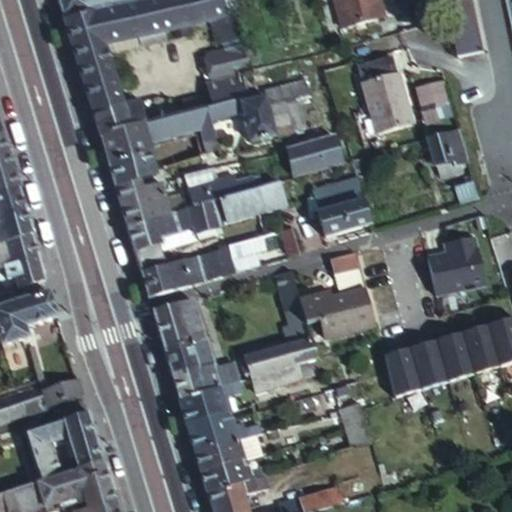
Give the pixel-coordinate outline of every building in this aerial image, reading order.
[(58,0),(65,20),(115,7),(113,0),(58,0)] [(224,13),(220,0),(143,0),(131,3),(115,7),(65,20),(93,115),(125,107),(106,45),(140,36),(143,46),(165,40),(162,30),(214,16),(222,44),(241,38),(234,10),(224,13)] [(380,0),(334,0),(342,29),(385,16),(380,0)] [(445,0),(457,56),(481,50),(485,49),(474,0),(445,0)] [(240,78),(251,74),(243,46),(224,51),(209,55),(216,79),(208,82),(215,107),(246,99),(240,78)] [(384,78),(391,76),(386,59),(379,61),(384,78)] [(365,114),(399,103),(391,76),(384,78),(379,61),(352,68),(357,86),(365,114)] [(414,83),(418,121),(452,117),(447,79),(414,83)] [(292,131),(280,89),(264,94),(276,136),(292,131)] [(276,136),(264,94),(257,96),(246,99),(215,107),(209,109),(213,122),(246,112),(255,143),(276,136)] [(125,107),(132,131),(149,126),(142,102),(125,107)] [(406,126),(399,103),(365,114),(372,137),(406,126)] [(93,115),(101,139),(132,131),(125,107),(93,115)] [(109,164),(115,187),(140,180),(156,175),(149,153),(153,152),(151,144),(199,130),(206,153),(221,149),(213,122),(209,109),(149,126),(132,131),(101,139),(109,164)] [(463,163),(454,131),(423,140),(431,168),(434,167),(447,164),(448,168),(456,165),(463,163)] [(0,194),(19,189),(2,134),(0,134),(0,194)] [(338,135),(291,150),(299,175),(346,160),(338,135)] [(459,174),(456,165),(448,168),(447,164),(434,167),(437,180),(459,174)] [(190,191),(194,207),(214,202),(258,189),(254,177),(237,182),(235,176),(221,180),(217,168),(186,177),(190,191)] [(115,187),(118,197),(143,189),(140,180),(115,187)] [(220,224),(287,205),(280,182),(258,189),(214,202),(220,224)] [(326,237),(366,225),(360,202),(362,202),(356,183),(314,197),(326,237)] [(470,183),(455,187),(460,201),(475,197),(470,183)] [(118,197),(127,227),(169,214),(165,199),(160,184),(143,189),(118,197)] [(0,220),(26,212),(19,189),(0,194),(0,220)] [(190,191),(165,199),(169,214),(173,213),(190,208),(194,207),(190,191)] [(190,208),(173,213),(179,233),(196,228),(197,234),(221,227),(220,224),(214,202),(194,207),(190,208)] [(0,243),(32,234),(26,212),(0,220),(0,243)] [(127,227),(142,274),(165,267),(164,263),(159,245),(164,244),(165,249),(199,239),(197,234),(196,228),(179,233),(173,213),(169,214),(127,227)] [(197,234),(199,239),(223,233),(221,227),(197,234)] [(265,237),(274,234),(272,227),(262,230),(265,237)] [(278,233),(285,257),(297,253),(290,230),(278,233)] [(262,253),(265,263),(285,257),(278,233),(274,234),(265,237),(226,249),(230,262),(262,253)] [(0,267),(3,267),(7,279),(15,276),(18,288),(46,279),(32,234),(0,243),(0,267)] [(438,298),(489,286),(477,239),(453,244),(455,254),(429,261),(438,298)] [(142,274),(149,297),(232,272),(230,262),(226,249),(165,267),(142,274)] [(358,269),(353,254),(331,261),(336,275),(358,269)] [(358,269),(336,275),(341,292),(363,286),(358,269)] [(293,272),(278,276),(282,291),(297,287),(293,272)] [(297,287),(282,291),(289,314),(303,308),(301,302),(297,287)] [(309,331),(310,334),(330,327),(332,338),(377,325),(367,292),(333,301),(331,293),(301,302),(303,308),(309,331)] [(0,343),(1,348),(27,339),(24,327),(58,316),(51,294),(29,301),(0,309),(0,343)] [(166,350),(205,338),(195,300),(191,301),(174,306),(155,311),(166,350)] [(295,336),(309,331),(303,308),(289,314),(292,326),(295,336)] [(511,364),(511,318),(489,325),(502,367),(511,364)] [(502,367),(489,325),(464,333),(476,375),(502,367)] [(285,329),(288,338),(295,336),(292,326),(285,329)] [(261,375),(293,366),(317,359),(310,334),(309,331),(295,336),(288,338),(291,347),(238,363),(244,380),(250,378),(261,375)] [(476,375),(464,333),(438,340),(450,383),(476,375)] [(174,375),(213,364),(205,338),(166,350),(174,375)] [(450,383),(438,340),(412,348),(424,391),(450,383)] [(424,391),(412,348),(386,356),(399,398),(424,391)] [(219,387),(240,381),(235,365),(215,371),(213,364),(174,375),(181,399),(219,387)] [(297,380),(293,366),(261,375),(250,378),(254,393),(297,380)] [(82,398),(78,384),(46,394),(50,408),(82,398)] [(219,387),(181,399),(188,424),(227,412),(219,387)] [(46,394),(44,388),(14,398),(22,418),(48,410),(50,408),(46,394)] [(0,425),(22,418),(14,398),(0,402),(0,425)] [(87,412),(83,401),(60,410),(63,420),(87,412)] [(367,423),(364,410),(346,416),(348,422),(350,428),(367,423)] [(87,412),(63,420),(68,438),(77,469),(101,461),(91,425),(87,412)] [(188,424),(197,453),(239,440),(256,436),(265,434),(263,426),(247,429),(246,423),(235,425),(233,419),(227,412),(188,424)] [(348,422),(346,416),(339,417),(334,419),(335,425),(348,422)] [(68,438),(63,420),(24,433),(40,482),(60,475),(50,443),(68,438)] [(356,448),(373,443),(367,423),(350,428),(351,432),(356,448)] [(239,440),(197,453),(202,471),(245,458),(239,440)] [(327,457),(330,456),(339,453),(336,444),(324,447),(327,457)] [(202,471),(209,493),(235,485),(240,484),(270,475),(268,468),(249,473),(245,458),(202,471)] [(40,482),(0,494),(0,511),(11,511),(12,511),(27,511),(69,499),(84,495),(86,501),(111,493),(101,461),(77,469),(60,475),(40,482)] [(324,472),(334,470),(331,461),(321,464),(324,472)] [(235,485),(209,493),(214,511),(249,511),(240,484),(235,485)] [(314,511),(321,510),(343,503),(339,488),(280,506),(281,511),(314,511)] [(116,511),(111,493),(86,501),(89,509),(81,511),(116,511)] [(84,495),(69,499),(72,511),(81,511),(89,509),(86,501),(84,495)]
